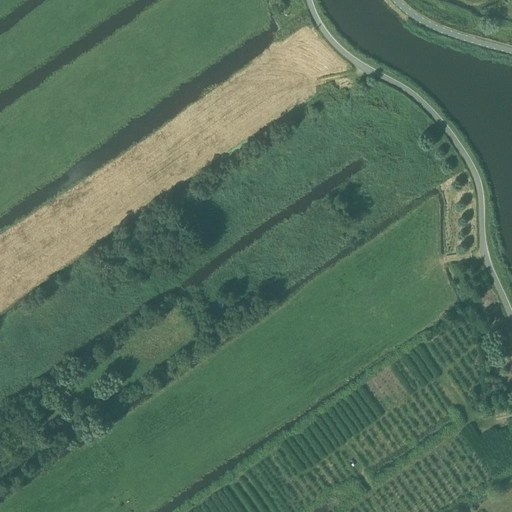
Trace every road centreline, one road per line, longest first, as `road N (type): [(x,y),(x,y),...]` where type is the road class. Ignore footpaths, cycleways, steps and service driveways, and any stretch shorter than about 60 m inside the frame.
road 1 (unclassified): [(511,316),(483,253),(480,190),(458,144),(418,97),(334,44),(310,0)]
road 2 (unclassified): [(511,50),(424,20),(397,0)]
